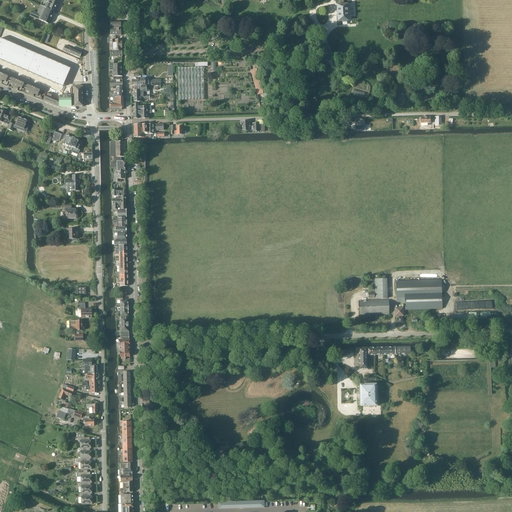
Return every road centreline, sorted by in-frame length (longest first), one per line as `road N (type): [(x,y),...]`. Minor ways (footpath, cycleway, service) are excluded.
road 1 (unclassified): [(103,511),(91,116)]
road 2 (unclassified): [(129,121),(511,114)]
road 3 (unclassified): [(134,342),(511,330)]
road 4 (secondary): [(134,342),(129,121)]
road 5 (secondary): [(139,511),(134,342)]
